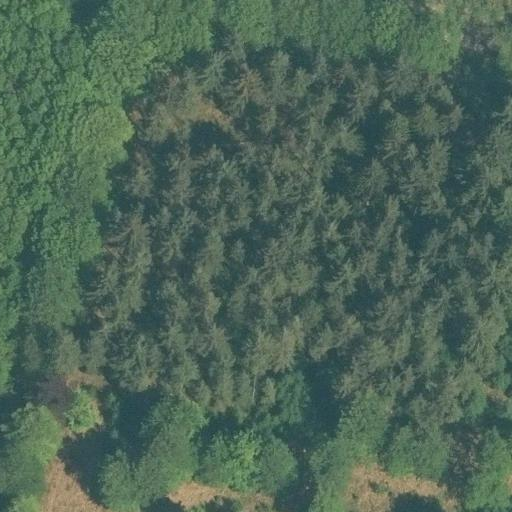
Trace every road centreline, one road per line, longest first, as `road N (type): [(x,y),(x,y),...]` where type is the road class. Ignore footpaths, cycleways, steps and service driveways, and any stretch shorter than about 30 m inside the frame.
road 1 (track): [(0,439),(102,63)]
road 2 (track): [(161,0),(511,52)]
